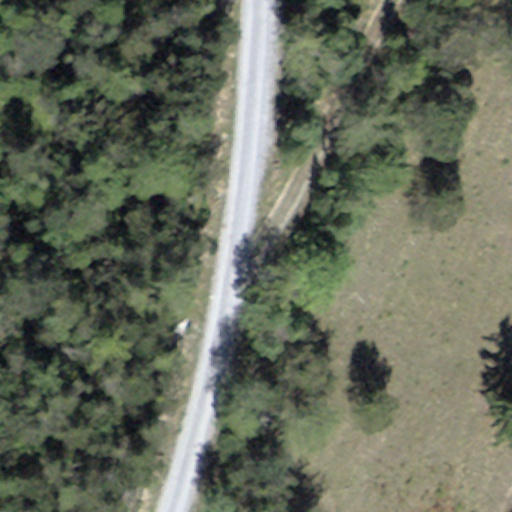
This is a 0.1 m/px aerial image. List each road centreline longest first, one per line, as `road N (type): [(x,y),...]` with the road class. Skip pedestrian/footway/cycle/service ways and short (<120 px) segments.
road 1 (track): [(245,0),(202,388),(159,511)]
road 2 (track): [(217,292),(282,206),(376,0)]
